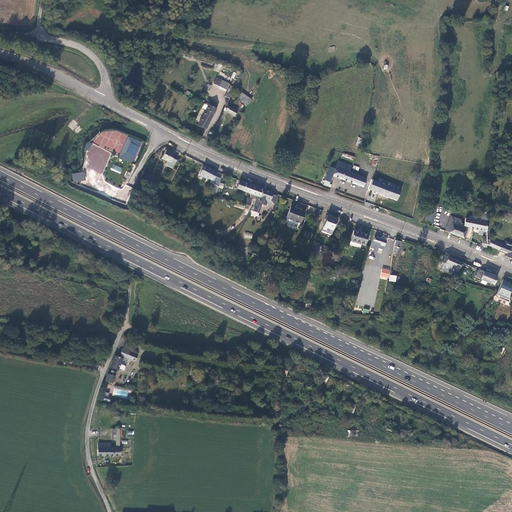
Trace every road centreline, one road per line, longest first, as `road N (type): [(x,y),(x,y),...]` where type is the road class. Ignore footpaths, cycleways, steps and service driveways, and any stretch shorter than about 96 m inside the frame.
road 1 (trunk): [(0,190),(511,445)]
road 2 (trunk): [(511,429),(0,174)]
road 3 (tertiary): [(511,271),(268,179),(99,97)]
road 4 (track): [(130,279),(123,325),(296,358),(445,432)]
road 5 (unclassified): [(110,511),(87,439),(123,325)]
